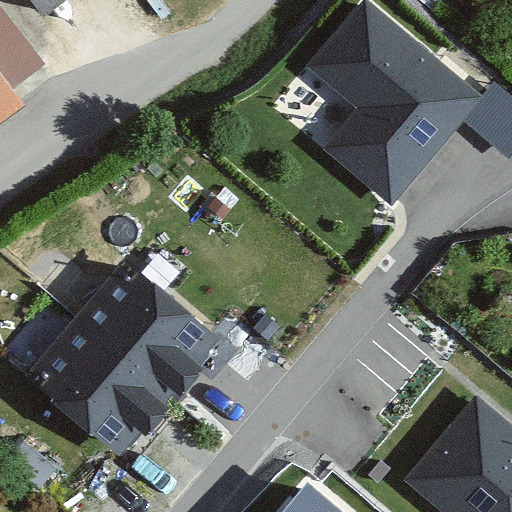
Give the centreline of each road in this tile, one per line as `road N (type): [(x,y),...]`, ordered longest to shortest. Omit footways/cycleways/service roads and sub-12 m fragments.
road 1 (residential): [(150,511),(359,272)]
road 2 (residential): [(228,0),(0,162)]
